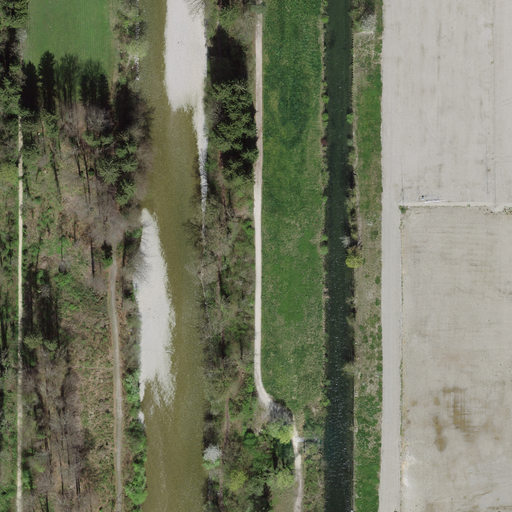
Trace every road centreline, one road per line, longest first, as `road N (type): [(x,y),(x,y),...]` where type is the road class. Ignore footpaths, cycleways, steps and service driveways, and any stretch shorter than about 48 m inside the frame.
road 1 (track): [(259,0),(257,395),(296,429),(297,511)]
road 2 (track): [(18,511),(20,0)]
road 3 (track): [(122,287),(122,511)]
